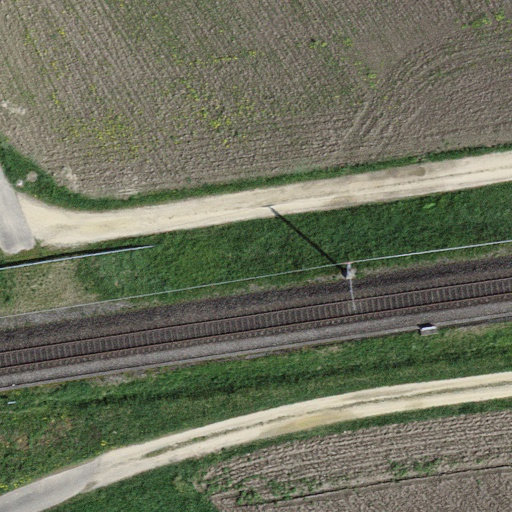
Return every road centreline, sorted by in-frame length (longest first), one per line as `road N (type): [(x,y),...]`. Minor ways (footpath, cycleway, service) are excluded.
road 1 (track): [(17,511),(167,448),(511,384)]
road 2 (track): [(511,148),(3,207)]
